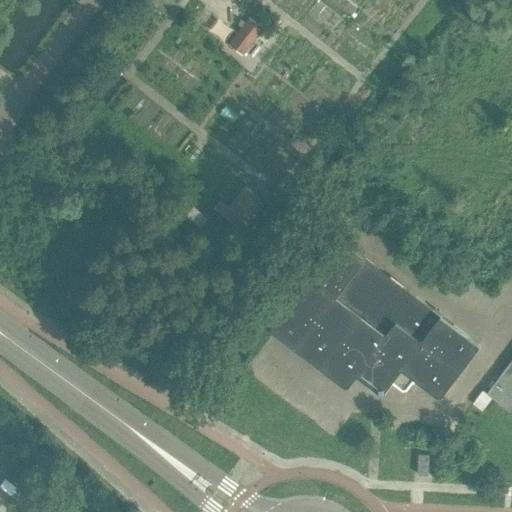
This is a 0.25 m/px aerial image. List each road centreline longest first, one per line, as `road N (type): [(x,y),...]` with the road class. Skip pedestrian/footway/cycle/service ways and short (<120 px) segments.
road 1 (tertiary): [(165,457),(0,334)]
road 2 (unclassified): [(0,133),(96,0)]
